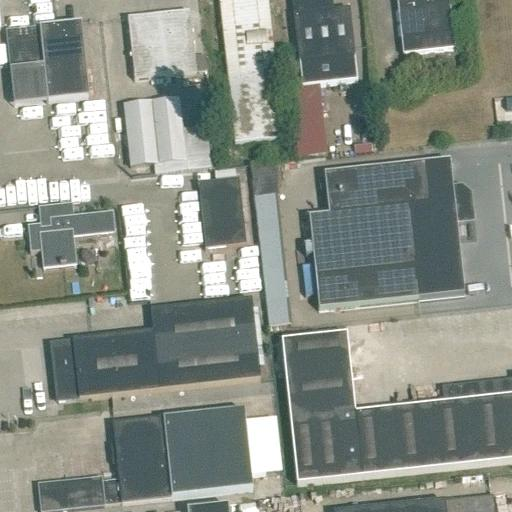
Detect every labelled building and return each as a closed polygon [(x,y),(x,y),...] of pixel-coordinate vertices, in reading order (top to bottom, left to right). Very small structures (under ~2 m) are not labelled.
[(217,0),(234,145),(259,143),(242,0),(217,0)] [(242,0),(259,143),(283,140),(266,0),(242,0)] [(290,92),(296,140),(317,138),(312,89),(357,84),(355,67),(354,59),(349,11),(333,13),(331,0),(290,0),(298,65),(301,90),(290,92)] [(396,0),(403,58),(455,52),(449,0),(396,0)] [(188,15),(126,21),(133,83),(195,77),(188,15)] [(88,100),(80,26),(4,34),(8,72),(41,68),(42,70),(43,70),(47,105),(88,100)] [(181,134),(178,105),(122,110),(129,170),(153,168),(154,178),(208,172),(204,131),(181,134)] [(329,219),(309,221),(319,315),(419,304),(465,299),(457,223),(471,222),(468,198),(461,192),(453,192),(450,164),(425,167),(324,178),(329,219)] [(254,202),(278,200),(275,166),(251,168),(254,202)] [(205,254),(246,249),(239,184),(198,188),(205,254)] [(73,220),(72,207),(48,209),(50,230),(40,231),(40,228),(27,229),(30,256),(42,255),(43,268),(42,268),(42,273),(76,270),(74,248),(72,248),(72,241),(115,237),(113,216),(73,220)] [(79,404),(260,384),(251,304),(150,314),(153,335),(72,344),(52,346),(58,405),(79,403),(79,404)] [(412,324),(396,325),(399,361),(427,359),(426,351),(480,347),(479,328),(413,334),(412,324)] [(355,418),(346,338),(281,345),(297,489),(511,466),(511,383),(441,391),(443,408),(355,418)] [(251,493),(243,414),(112,428),(118,484),(100,486),(99,482),(37,488),(39,511),(72,511),(103,509),(103,508),(120,506),(120,507),(171,502),(251,493)] [(493,511),(493,499),(369,511),(493,511)]
